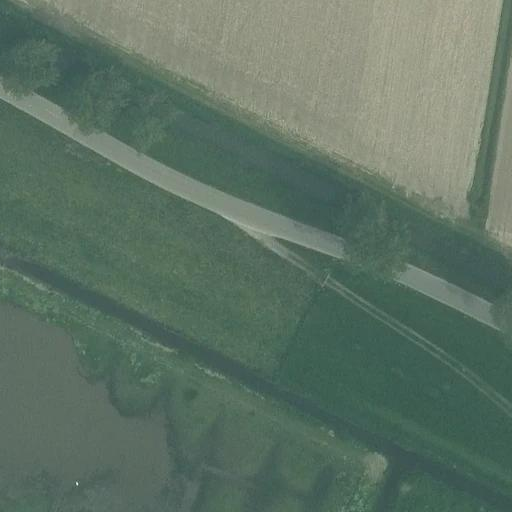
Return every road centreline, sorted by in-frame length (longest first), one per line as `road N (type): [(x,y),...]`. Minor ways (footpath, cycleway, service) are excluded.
road 1 (unclassified): [(511,324),(420,278),(225,206),(0,85)]
road 2 (track): [(511,411),(225,206)]
